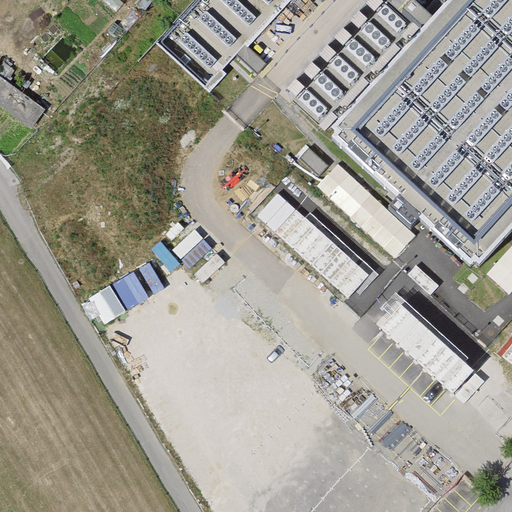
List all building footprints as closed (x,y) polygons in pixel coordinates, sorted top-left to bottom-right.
[(511,0),(467,0),(344,136),(488,265),(511,238),(511,0)] [(0,76),(0,105),(31,130),(45,111),(0,76)] [(341,160),(319,182),(395,257),(417,235),(341,160)] [(301,206),(278,229),(347,298),(370,274),(301,206)] [(380,324),(452,394),(476,368),(405,299),(380,324)] [(388,448),(408,426),(382,401),(361,423),(388,448)]
